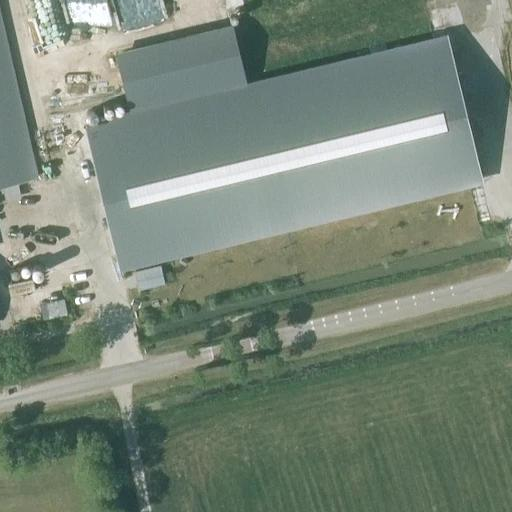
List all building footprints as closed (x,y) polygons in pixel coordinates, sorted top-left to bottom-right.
[(61,0),(66,18),(108,9),(105,0),(61,0)] [(0,186),(37,178),(0,22),(0,186)] [(119,264),(480,177),(446,38),(86,125),(119,264)] [(168,74),(149,77),(150,88),(170,85),(168,74)] [(142,269),(146,287),(164,282),(159,265),(142,269)]
